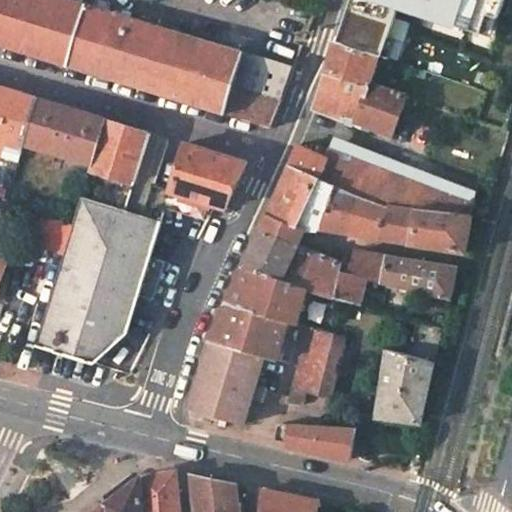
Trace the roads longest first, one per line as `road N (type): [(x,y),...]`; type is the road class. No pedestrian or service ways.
road 1 (residential): [(141,434),(275,148)]
road 2 (residential): [(275,148),(0,67)]
road 3 (residential): [(252,459),(271,413),(423,435)]
road 4 (residential): [(275,148),(332,0)]
road 5 (secondary): [(398,495),(252,459)]
road 6 (residential): [(167,0),(295,39)]
road 7 (secondary): [(141,434),(15,402)]
